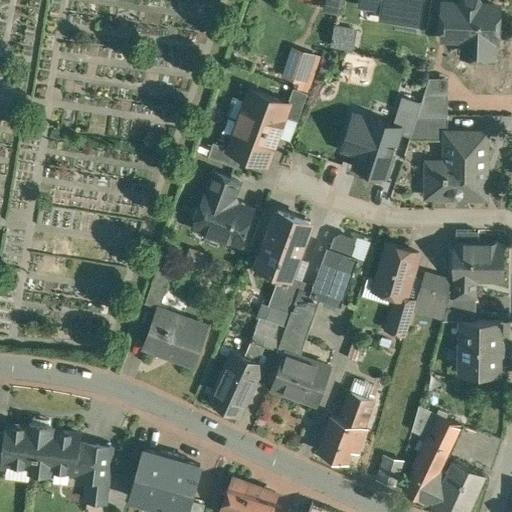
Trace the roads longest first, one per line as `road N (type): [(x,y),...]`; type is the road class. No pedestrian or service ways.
road 1 (residential): [(0,369),(122,391),(384,511)]
road 2 (residential): [(274,185),(387,220),(511,224)]
